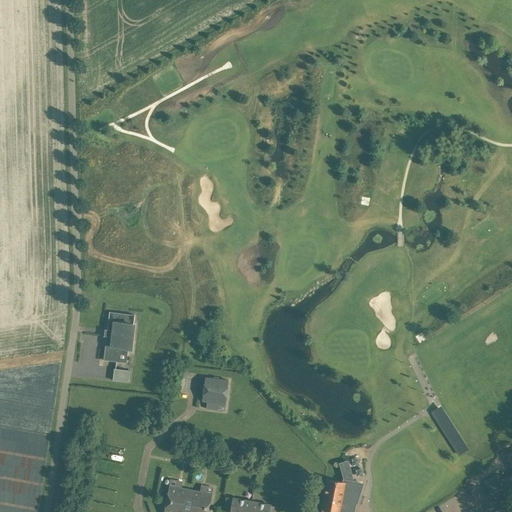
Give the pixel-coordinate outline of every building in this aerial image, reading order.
[(135,315),(109,312),(103,360),(117,362),(119,347),(129,349),(132,325),(133,325),(135,315)] [(114,368),(112,380),(128,382),(130,370),(114,368)] [(226,403),(228,380),(205,377),(202,400),(207,401),(206,408),(214,409),(215,402),(226,403)] [(431,410),(456,455),(466,449),(442,404),(431,410)] [(0,476),(10,477),(14,469),(20,469),(11,464),(30,464),(36,468),(40,461),(35,457),(33,461),(27,461),(27,458),(4,458),(4,449),(0,449),(0,476)] [(340,475),(351,473),(348,459),(338,461),(340,475)] [(511,473),(487,486),(494,501),(511,491),(511,473)] [(353,511),(355,502),(356,502),(362,483),(344,480),(344,482),(327,479),(321,511),(353,511)] [(188,504),(191,489),(169,485),(166,500),(188,504)] [(188,504),(209,508),(212,494),(191,489),(188,504)] [(249,511),(252,501),(232,498),(226,497),(225,502),(231,503),(229,511),(249,511)] [(184,511),(186,511),(188,504),(166,500),(163,511),(184,511)] [(271,505),(252,501),(249,511),(269,511),(270,510),(276,511),(277,507),(271,505)]
